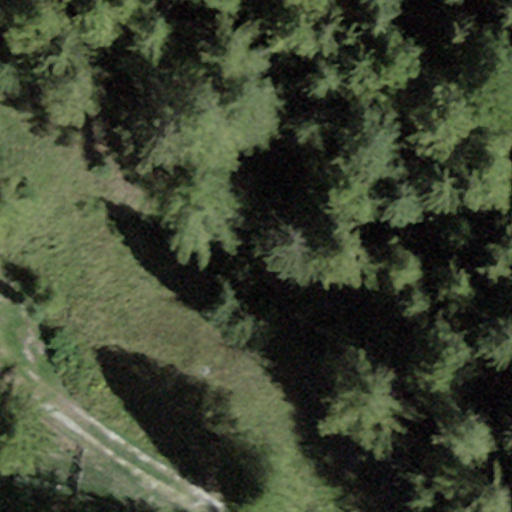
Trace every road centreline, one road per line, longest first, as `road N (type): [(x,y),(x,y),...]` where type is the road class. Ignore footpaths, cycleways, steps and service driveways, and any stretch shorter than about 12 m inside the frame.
road 1 (track): [(209,511),(0,373)]
road 2 (track): [(203,503),(0,467)]
